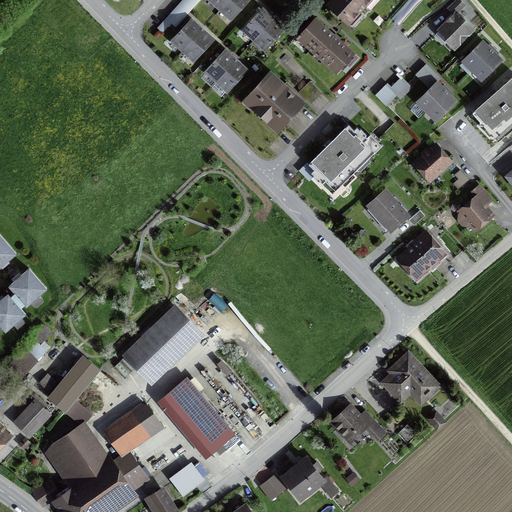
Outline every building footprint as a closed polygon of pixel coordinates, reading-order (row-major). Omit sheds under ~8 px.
[(209,0),(215,5),(213,6),(218,11),(220,10),(230,19),(237,11),(238,12),(243,7),(242,6),(247,0),(209,0)] [(332,0),(328,5),(353,28),(363,17),(358,13),(364,6),(368,10),(377,0),(332,0)] [(399,25),(422,0),(410,0),(392,19),(399,25)] [(436,32),(444,41),(446,40),(454,48),(476,26),(460,10),(466,3),(463,0),(454,0),(447,7),(452,12),(437,27),(439,29),(436,32)] [(243,31),(254,40),(264,50),(271,42),(272,43),(276,38),(276,37),(282,29),(277,24),(272,20),(267,15),(262,10),(255,18),(254,17),(249,22),(250,23),(243,31)] [(349,68),(357,59),(315,20),(298,39),(335,72),(343,63),(349,68)] [(176,48),(181,52),(186,57),(188,55),(193,60),(200,53),(202,54),(206,49),(204,48),(211,40),(206,35),(201,30),(196,26),(191,21),(184,29),(183,28),(178,33),(179,34),(172,41),(177,46),(176,48)] [(463,60),(473,70),(491,51),(482,42),(463,60)] [(473,70),(482,79),(501,61),(491,51),(473,70)] [(220,88),(221,86),(227,91),(233,83),(235,85),(240,80),(238,78),(245,70),(240,66),(235,61),(229,56),(224,52),(217,59),(216,58),(212,63),(213,64),(206,72),(216,81),(214,83),(215,83),(220,88)] [(423,68),(421,71),(418,74),(415,76),(429,90),(434,84),(436,82),(439,79),(426,66),(423,68)] [(498,140),(511,126),(511,73),(475,106),(476,107),(472,111),(498,140)] [(270,75),(245,101),(277,130),(301,103),(287,91),(285,93),(282,89),(284,87),(270,75)] [(401,80),(390,90),(397,98),(400,101),(411,91),(401,80)] [(427,111),(446,92),(436,82),(434,84),(429,90),(417,101),(427,111)] [(309,83),(299,93),(310,103),(320,93),(309,83)] [(375,97),(385,109),(397,98),(390,90),(386,86),(375,97)] [(437,120),(455,102),(446,92),(427,111),(437,120)] [(353,131),(348,126),(308,165),(314,171),(311,174),(313,176),(312,177),(318,183),(319,182),(322,185),(325,182),(330,187),(369,148),(374,153),(380,146),(369,136),(367,139),(364,137),(366,136),(360,130),(359,131),(356,128),(353,131)] [(421,151),(422,153),(412,161),(431,182),(454,160),(436,140),(428,147),(427,145),(421,151)] [(457,189),(469,179),(460,168),(454,173),(458,178),(452,183),(457,189)] [(488,204),(493,199),(480,183),(470,191),(474,195),(456,209),(458,211),(457,219),(458,220),(455,222),(460,227),(462,225),(470,226),(474,231),(495,213),(488,204)] [(411,213),(386,185),(366,202),(391,231),(411,213)] [(425,215),(420,209),(409,219),(414,225),(425,215)] [(408,243),(409,244),(395,256),(416,280),(448,252),(426,227),(408,243)] [(0,267),(1,269),(8,263),(7,261),(15,254),(0,236),(0,267)] [(13,294),(12,295),(11,296),(9,297),(7,294),(3,298),(1,296),(0,296),(0,326),(5,331),(13,324),(15,326),(22,320),(20,318),(25,314),(19,308),(21,306),(24,304),(26,306),(30,302),(32,305),(39,298),(37,296),(46,289),(28,269),(20,276),(18,274),(11,280),(13,282),(8,286),(14,293),(13,294)] [(198,336),(172,309),(126,353),(152,380),(198,336)] [(38,340),(47,331),(43,326),(34,335),(38,340)] [(386,369),(389,372),(380,380),(401,403),(410,394),(421,406),(443,385),(408,348),(386,369)] [(64,411),(98,370),(81,356),(48,397),(64,411)] [(233,433),(189,381),(167,400),(210,452),(233,433)] [(29,436),(49,416),(34,402),(15,421),(29,436)] [(148,407),(143,406),(106,432),(118,449),(158,422),(148,407)] [(349,406),(332,422),(347,439),(356,431),(357,432),(358,432),(359,432),(360,432),(367,425),(349,406)] [(437,430),(447,421),(436,409),(426,418),(437,430)] [(399,431),(408,440),(417,432),(408,423),(399,431)] [(72,491),(55,503),(61,511),(95,511),(145,478),(127,453),(111,464),(85,426),(53,447),(67,466),(59,472),(72,491)] [(19,444),(23,449),(28,443),(24,439),(19,444)] [(306,458),(282,477),(299,499),(308,492),(306,490),(321,478),(323,480),(322,480),(316,472),(320,468),(316,462),(311,466),(306,458)] [(171,481),(181,494),(202,479),(192,465),(171,481)] [(39,486),(32,491),(42,505),(49,501),(39,486)] [(154,511),(173,511),(174,511),(161,489),(150,496),(157,509),(154,511)]
